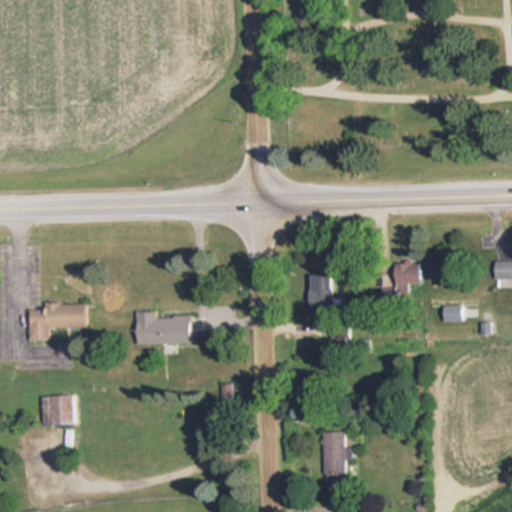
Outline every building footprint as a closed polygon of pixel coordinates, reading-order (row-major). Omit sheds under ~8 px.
[(511,278),(511,258),(498,259),(498,279),(511,278)] [(424,282),(424,265),(413,264),(413,282),(424,282)] [(334,274),(318,274),(317,297),(333,298),(334,274)] [(40,309),(59,308),(59,304),(98,302),(99,329),(64,331),(65,344),(42,346),(40,309)] [(467,304),(448,304),(448,321),(467,321),(467,304)] [(151,314),(169,313),(170,318),(203,317),(205,342),(153,345),(151,314)] [(79,396),(45,396),(45,425),(79,425),(79,396)] [(327,432),(328,491),(348,491),(348,432),(327,432)]
